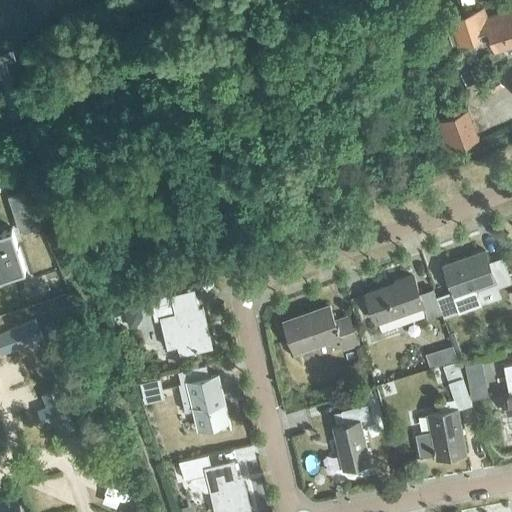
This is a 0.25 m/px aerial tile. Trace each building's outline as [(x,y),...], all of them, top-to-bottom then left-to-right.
[(511,46),(511,44),(511,9),(485,19),(482,9),(451,20),(460,46),(491,35),(496,50),(497,49),(500,57),(511,53),(511,46)] [(430,120),(441,150),(478,136),(467,106),(430,120)] [(23,191),(9,196),(21,232),(34,227),(23,191)] [(0,277),(4,276),(4,274),(10,272),(10,274),(26,270),(12,227),(0,231),(0,277)] [(502,256),(489,260),(485,249),(443,264),(459,311),(482,303),(476,286),(495,279),(497,286),(511,281),(502,256)] [(432,287),(419,292),(413,275),(366,291),(376,319),(423,303),(427,316),(441,311),(432,287)] [(202,306),(175,312),(172,300),(151,305),(154,318),(160,317),(167,346),(178,344),(180,353),(211,345),(202,306)] [(348,314),(334,319),(329,304),(284,321),(294,348),(338,333),(343,347),(358,342),(348,314)] [(428,413),(436,458),(466,452),(458,409),(472,404),(457,360),(443,365),(452,392),(455,397),(443,399),(445,410),(428,413)] [(218,372),(208,375),(205,363),(178,369),(181,381),(178,382),(185,410),(194,408),(198,426),(229,419),(218,372)] [(333,424),(343,467),(370,460),(360,418),(370,416),(367,402),(341,408),(344,421),(333,424)] [(234,460),(211,466),(209,453),(181,460),(185,479),(193,477),(194,482),(206,490),(211,489),(216,511),(228,511),(250,507),(244,483),(239,484),(234,460)] [(23,511),(15,488),(0,494),(7,511),(23,511)]
